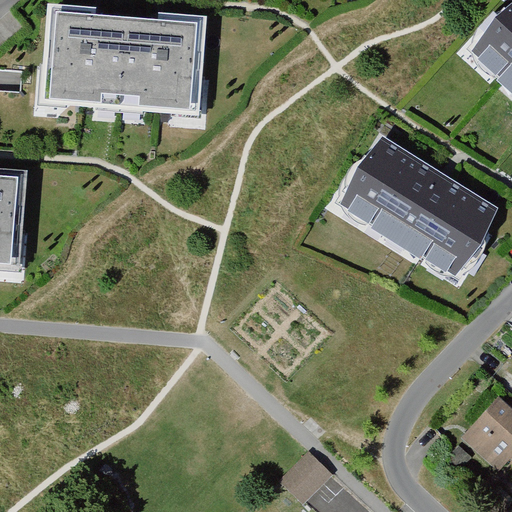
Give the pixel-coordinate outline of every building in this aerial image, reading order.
[(511,20),(476,60),(511,92),(511,20)] [(96,24),(55,22),(49,118),(79,120),(118,123),(155,125),(197,128),(204,32),(157,29),(96,24)] [(382,141),(339,210),(458,284),(501,214),(445,180),(382,141)] [(0,282),(18,283),(25,187),(0,185),(0,282)] [(511,404),(503,396),(461,441),(498,476),(509,465),(511,468),(511,404)] [(279,482),(304,506),(332,477),(308,453),(279,482)]
